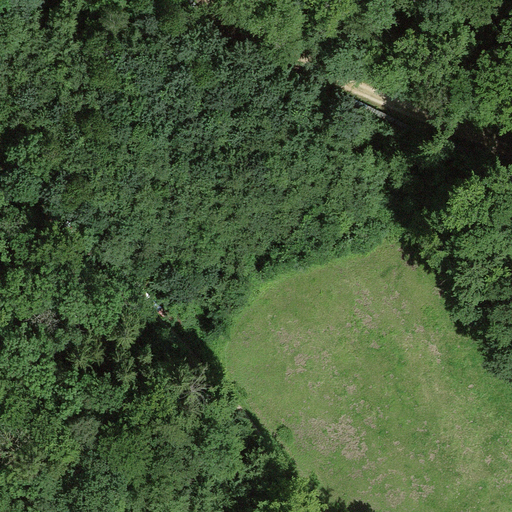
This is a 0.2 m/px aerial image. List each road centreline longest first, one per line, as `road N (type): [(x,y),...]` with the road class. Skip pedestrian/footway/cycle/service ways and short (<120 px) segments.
road 1 (track): [(511,152),(281,58),(201,0)]
road 2 (track): [(0,193),(213,353)]
road 3 (track): [(316,511),(244,428),(213,353)]
